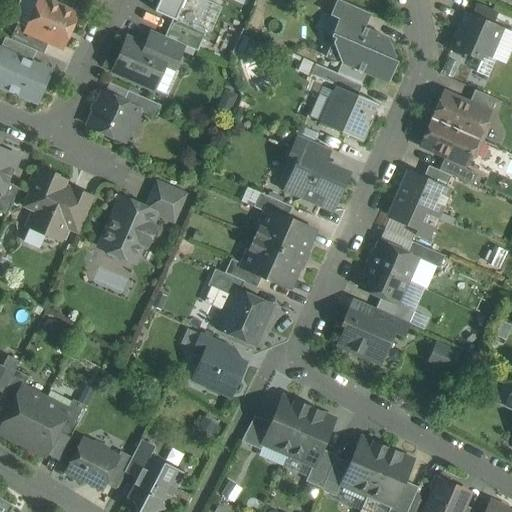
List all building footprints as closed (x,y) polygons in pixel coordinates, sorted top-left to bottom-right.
[(76,14),(44,0),(39,0),(27,27),(25,31),(48,41),(62,47),(76,14)] [(159,0),(154,11),(172,19),(193,29),(193,28),(205,0),(208,0),(210,0),(212,0),(159,0)] [(387,39),(363,29),(370,14),(338,0),(336,0),(330,15),(338,19),(331,36),(335,38),(333,42),(334,45),(330,46),(326,57),(337,62),(340,61),(341,63),(387,83),(396,62),(392,61),(394,57),(387,39)] [(485,21),(470,14),(465,26),(459,24),(447,50),(460,55),(464,54),(480,60),(475,72),(487,77),(494,60),(490,58),(503,29),(492,24),(497,13),(490,10),(485,21)] [(193,29),(172,19),(164,37),(183,45),(197,52),(205,33),(193,28),(193,29)] [(48,41),(25,31),(27,27),(17,23),(10,39),(36,51),(43,54),(48,41)] [(220,25),(214,45),(226,49),(233,30),(220,25)] [(164,37),(152,32),(145,46),(167,56),(163,65),(172,69),(183,45),(164,37)] [(10,39),(5,37),(0,47),(0,48),(24,59),(31,62),(36,51),(10,39)] [(145,46),(127,39),(113,72),(153,89),(163,65),(167,56),(145,46)] [(0,87),(10,92),(24,59),(0,48),(0,87)] [(24,59),(10,92),(37,104),(52,71),(31,62),(24,59)] [(362,85),(315,64),(310,75),(335,86),(357,96),(362,85)] [(109,83),(104,94),(103,94),(89,126),(122,141),(130,125),(131,126),(138,110),(139,109),(122,102),(127,91),(109,83)] [(335,86),(319,123),(362,141),(377,105),(357,96),(335,86)] [(496,100),(474,90),(468,105),(487,113),(487,114),(489,115),(496,100)] [(160,105),(127,91),(122,102),(139,109),(138,110),(155,117),(160,105)] [(468,105),(443,94),(432,120),(481,141),(488,126),(485,118),(487,114),(487,113),(468,105)] [(481,141),(432,120),(421,145),(465,165),(466,160),(475,157),(481,141)] [(329,149),(298,136),(287,161),(300,167),(289,192),(331,210),(346,177),(322,167),(329,149)] [(18,157),(0,148),(0,192),(1,193),(2,194),(7,183),(18,157)] [(476,174),(443,159),(438,170),(451,176),(471,185),(476,174)] [(438,170),(428,166),(422,179),(442,187),(442,186),(445,188),(451,176),(438,170)] [(64,181),(40,171),(25,206),(34,210),(27,226),(29,227),(45,234),(60,241),(66,226),(56,221),(69,190),(62,187),(64,181)] [(422,179),(409,173),(399,195),(432,209),(435,203),(442,187),(422,179)] [(185,195),(156,182),(145,208),(156,212),(155,214),(173,222),(185,195)] [(7,183),(2,194),(1,193),(0,195),(0,212),(6,215),(18,188),(7,183)] [(92,198),(70,188),(69,190),(56,221),(66,226),(78,231),(92,198)] [(292,207),(259,193),(253,207),(265,212),(266,209),(287,218),(292,207)] [(432,209),(399,195),(390,217),(423,231),(430,216),(432,209)] [(145,208),(121,197),(101,243),(119,251),(121,258),(129,261),(136,258),(142,244),(148,242),(153,231),(150,225),(155,214),(156,212),(145,208)] [(442,206),(435,203),(432,209),(440,213),(442,206)] [(287,218),(266,209),(265,212),(254,238),(301,259),(314,230),(287,218)] [(440,213),(432,209),(430,216),(437,219),(440,213)] [(45,234),(29,227),(24,239),(26,243),(39,249),(45,234)] [(301,259),(254,238),(242,264),(241,268),(261,277),(288,288),(301,259)] [(406,253),(379,241),(369,264),(407,281),(417,258),(406,253)] [(444,256),(411,242),(406,253),(417,258),(439,268),(444,256)] [(0,273),(5,275),(9,260),(0,257),(0,273)] [(242,264),(231,259),(224,273),(243,282),(256,288),(261,277),(241,268),(242,264)] [(407,281),(369,264),(359,288),(397,304),(407,281)] [(224,273),(214,269),(207,286),(233,297),(235,291),(239,293),(243,282),(224,273)] [(239,293),(235,291),(233,297),(219,328),(254,343),(258,342),(261,334),(260,330),(270,307),(239,293)] [(375,309),(370,320),(348,311),(342,325),(345,327),(338,344),(380,363),(393,332),(402,336),(408,323),(375,309)] [(211,338),(200,333),(192,351),(202,356),(205,348),(206,349),(211,338)] [(233,347),(211,338),(206,349),(229,358),(233,347)] [(457,357),(434,347),(429,359),(452,369),(457,357)] [(206,349),(205,348),(202,356),(193,378),(208,384),(209,389),(217,392),(221,390),(231,394),(244,365),(229,358),(206,349)] [(7,356),(1,369),(0,371),(0,392),(2,393),(15,370),(19,361),(7,356)] [(2,393),(0,398),(0,402),(11,408),(21,387),(22,388),(28,377),(15,370),(2,393)] [(22,388),(21,387),(11,408),(0,428),(0,431),(22,443),(44,399),(22,388)] [(271,423),(262,444),(263,444),(287,455),(308,407),(307,407),(296,402),(295,401),(295,402),(283,396),(271,423)] [(44,399),(22,443),(45,455),(57,432),(68,411),(67,411),(44,399)] [(73,399),(67,411),(68,411),(57,432),(69,438),(86,406),(73,399)] [(308,407),(287,455),(312,466),(313,466),(321,449),(334,419),(321,413),(322,413),(320,412),(320,413),(309,408),(308,407)] [(254,416),(241,441),(260,450),(263,444),(262,444),(271,423),(254,416)] [(350,462),(340,485),(366,496),(387,448),(386,448),(375,444),(375,443),(373,442),(373,443),(361,437),(350,462)] [(163,465),(148,457),(154,447),(141,440),(131,457),(124,471),(137,478),(126,498),(133,501),(136,511),(151,511),(164,508),(182,473),(163,463),(163,465)] [(104,448),(97,445),(92,447),(81,441),(67,468),(69,474),(77,478),(82,477),(102,487),(104,484),(117,459),(116,459),(105,453),(104,448)] [(387,448),(366,496),(390,507),(391,507),(403,481),(412,460),(399,454),(400,454),(398,453),(398,454),(387,449),(387,448)] [(321,449),(313,466),(312,466),(305,481),(321,488),(335,455),(321,449)] [(117,459),(104,484),(115,489),(124,471),(131,457),(120,451),(116,459),(117,459)] [(350,462),(335,455),(321,488),(336,495),(340,485),(350,462)] [(448,479),(440,476),(435,478),(432,485),(434,490),(424,511),(459,511),(462,505),(468,492),(450,484),(448,479)] [(406,511),(417,487),(403,481),(391,507),(390,507),(387,511),(406,511)] [(9,511),(13,506),(0,497),(0,511),(9,511)]
